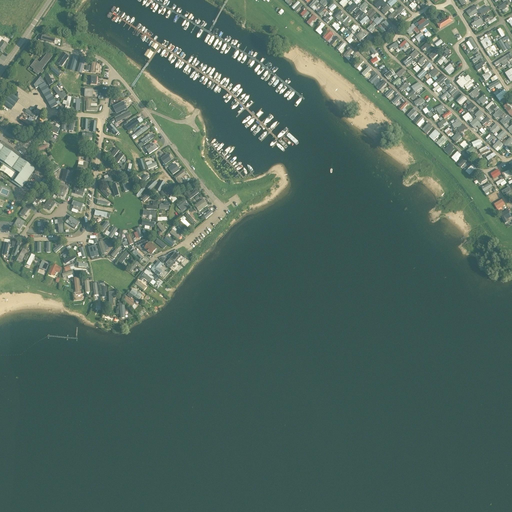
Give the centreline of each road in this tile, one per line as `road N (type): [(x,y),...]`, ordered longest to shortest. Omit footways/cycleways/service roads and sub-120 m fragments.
road 1 (residential): [(112,70),(221,210),(153,259)]
road 2 (residential): [(506,160),(384,47),(403,36)]
road 3 (residential): [(20,238),(87,234),(104,116)]
road 4 (residential): [(484,171),(355,51)]
